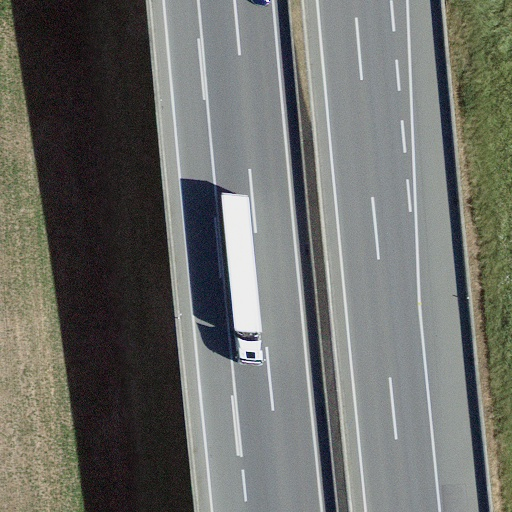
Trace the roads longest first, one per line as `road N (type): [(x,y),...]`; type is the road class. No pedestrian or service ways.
road 1 (motorway): [(234,0),(283,511)]
road 2 (motorway): [(403,511),(354,0)]
